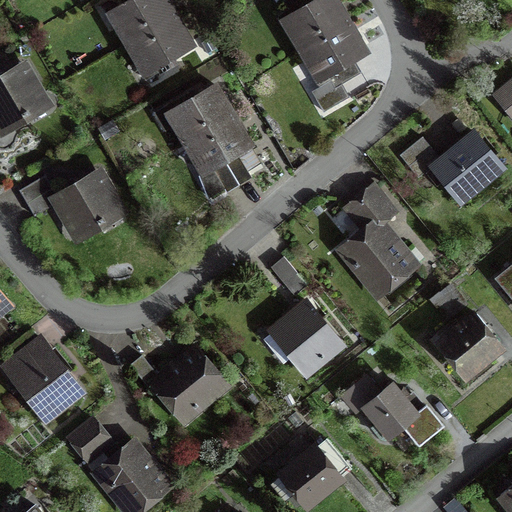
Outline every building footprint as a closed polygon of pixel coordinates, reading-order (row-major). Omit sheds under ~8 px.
[(144,74),(191,47),(180,29),(166,5),(163,0),(131,0),(118,8),(115,6),(117,9),(109,13),(144,74)] [(281,0),(283,3),(291,16),(316,1),(315,0),(281,0)] [(291,16),(282,20),(318,81),(326,76),(352,61),(365,53),(354,36),(339,11),(333,0),(316,0),(316,1),(291,16)] [(359,74),(352,61),(326,76),(333,89),(315,100),(322,113),(348,98),(341,85),(359,74)] [(0,126),(2,129),(43,105),(20,66),(0,78),(0,126)] [(511,74),(491,91),(511,116),(511,74)] [(214,86),(167,113),(202,174),(211,169),(224,161),(237,154),(249,146),(239,128),(225,104),(214,86)] [(432,165),(426,170),(437,183),(442,179),(461,202),(507,164),(474,123),(438,152),(428,161),(432,165)] [(428,161),(438,152),(423,134),(399,153),(419,176),(426,170),(432,165),(428,161)] [(245,182),(251,178),(237,154),(224,161),(211,169),(225,194),(238,186),(245,182)] [(95,173),(56,196),(54,197),(57,203),(77,236),(118,212),(95,173)] [(33,217),(57,203),(54,197),(56,196),(44,176),(18,191),(33,217)] [(359,226),(373,215),(381,225),(388,219),(399,210),(375,179),(342,204),(359,226)] [(381,225),(373,215),(359,226),(334,246),(376,298),(421,262),(420,259),(424,255),(416,245),(411,248),(388,219),(381,225)] [(283,254),(270,265),(294,294),(307,283),(283,254)] [(511,260),(494,275),(511,296),(511,260)] [(435,338),(467,378),(507,345),(475,304),(472,306),(452,281),(430,298),(451,324),(435,338)] [(0,315),(15,304),(0,284),(0,315)] [(347,343),(307,293),(266,326),(270,331),(263,337),(283,362),(291,356),(307,376),(347,343)] [(0,363),(46,421),(87,389),(41,331),(0,362),(0,363)] [(147,378),(150,381),(186,427),(213,405),(210,402),(222,394),(224,396),(235,387),(196,339),(156,370),(147,378)] [(147,378),(156,370),(142,353),(131,362),(148,383),(150,381),(147,378)] [(389,438),(403,426),(418,445),(446,423),(427,401),(418,407),(417,404),(422,400),(414,390),(412,392),(404,383),(401,385),(393,376),(380,385),(367,370),(340,392),(355,412),(363,406),(374,421),(370,424),(380,437),(386,438),(389,438)] [(66,434),(88,461),(116,439),(93,412),(66,434)] [(125,511),(139,511),(176,483),(135,432),(90,470),(92,472),(89,474),(101,489),(105,488),(125,511)] [(295,493),(307,508),(347,476),(343,472),(352,465),(328,435),(320,441),(316,436),(275,469),(279,474),(269,482),(285,501),(295,493)] [(511,511),(511,480),(496,493),(511,511)] [(444,505),(450,511),(469,511),(456,496),(444,505)] [(46,511),(36,498),(18,511),(46,511)]
